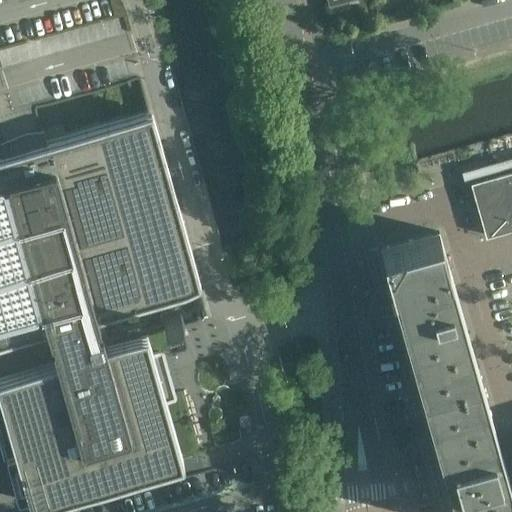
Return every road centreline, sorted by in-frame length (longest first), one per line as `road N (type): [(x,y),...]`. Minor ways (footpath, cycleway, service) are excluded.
road 1 (unclassified): [(301,64),(511,6)]
road 2 (unclassified): [(359,418),(333,230)]
road 3 (unclassified): [(333,230),(301,64)]
